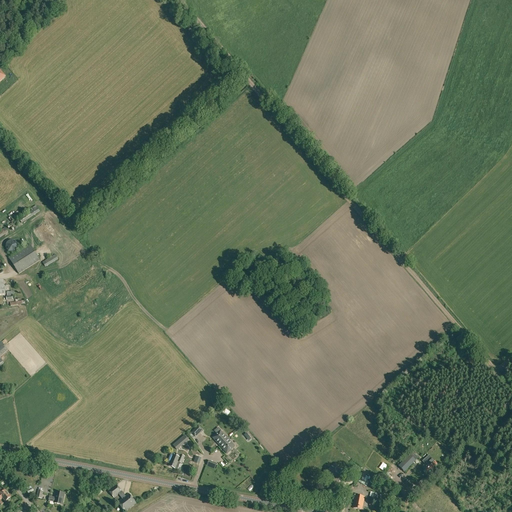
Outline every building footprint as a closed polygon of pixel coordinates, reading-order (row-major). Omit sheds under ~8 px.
[(8,225),(12,230),(40,212),(36,206),(26,212),(27,214),(8,225)] [(0,230),(0,237),(8,232),(5,227),(0,230)] [(8,252),(13,253),(18,251),(18,247),(18,244),(16,241),(12,240),(8,242),(6,245),(6,249),(8,252)] [(9,258),(19,274),(40,261),(30,245),(25,248),(22,244),(19,247),(21,250),(9,258)] [(43,262),(45,267),(58,259),(55,254),(43,262)] [(0,342),(0,357),(8,350),(1,342),(0,342)] [(193,431),(197,435),(202,430),(198,426),(193,431)] [(212,437),(220,446),(228,438),(227,436),(226,437),(220,431),(217,435),(216,434),(212,437)] [(177,450),(189,440),(184,435),(173,445),(177,450)] [(228,438),(220,446),(227,454),(231,451),(230,450),(234,447),(229,441),(230,440),(228,438)] [(398,467),(404,473),(416,461),(415,460),(418,457),(412,452),(398,467)] [(185,457),(177,454),(176,456),(170,454),(167,463),(169,464),(169,466),(175,469),(178,462),(182,464),(185,457)] [(422,467),(428,473),(437,464),(430,457),(426,460),(428,462),(422,467)] [(207,466),(215,470),(217,464),(209,461),(207,466)] [(335,479),(339,480),(342,471),(339,469),(338,470),(329,467),(326,475),(330,477),(330,475),(336,477),(335,479)] [(353,486),(355,488),(358,482),(366,486),(369,482),(366,480),(367,479),(368,478),(361,473),(359,476),(353,486)] [(117,503),(124,511),(136,504),(129,494),(126,496),(122,491),(121,491),(116,485),(108,491),(114,498),(118,494),(122,499),(117,503)] [(0,506),(3,504),(1,500),(3,499),(5,502),(11,497),(5,490),(3,492),(1,490),(0,490),(0,506)] [(54,503),(61,504),(63,493),(56,492),(55,496),(55,498),(49,497),(49,501),(54,502),(54,503)] [(353,508),(362,510),(365,497),(355,495),(353,508)]
